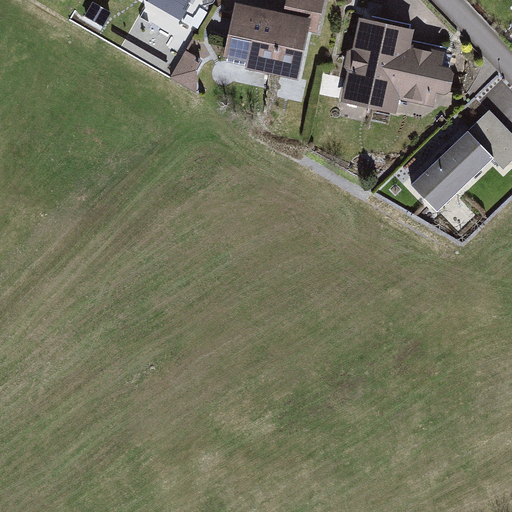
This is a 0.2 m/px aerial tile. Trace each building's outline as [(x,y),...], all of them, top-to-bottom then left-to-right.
[(197,0),(148,0),(185,21),(197,0)] [(315,24),(238,10),(228,69),(305,83),(315,24)] [(419,36),(363,22),(343,106),(397,119),(401,101),(453,114),(466,61),(415,49),(419,36)] [(181,61),(175,85),(197,90),(202,66),(181,61)] [(511,117),(498,104),(412,190),(445,223),(511,156),(511,117)]
